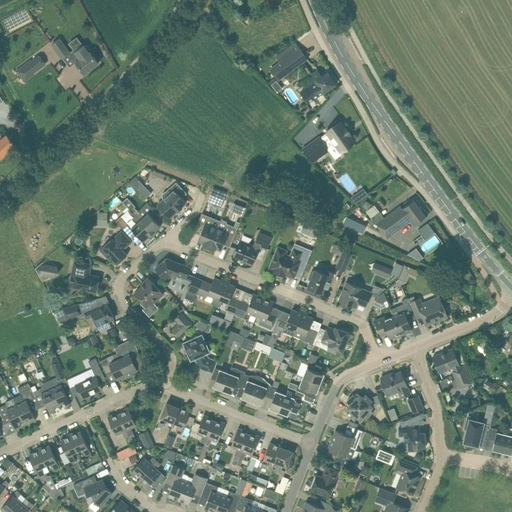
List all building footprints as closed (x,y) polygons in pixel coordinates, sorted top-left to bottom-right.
[(219,0),(228,8),(235,1),(234,0),(219,0)] [(71,55),(85,74),(99,63),(90,52),(92,51),(87,45),(85,46),(84,44),(83,45),(77,37),(69,43),(74,49),(71,52),(72,54),(71,55)] [(60,38),(51,44),(62,59),(71,52),(60,38)] [(285,50),(274,58),(279,64),(286,74),(308,58),(296,42),(285,50)] [(31,61),(16,72),(23,81),(33,73),(32,72),(37,68),(31,61)] [(311,75),(316,83),(301,93),(308,102),(320,94),(336,84),(328,71),(321,76),(318,70),(311,75)] [(320,136),(302,149),(313,163),(329,151),(330,150),(330,149),(336,144),(341,151),(343,150),(355,141),(349,134),(348,135),(340,123),(341,122),(320,136)] [(16,146),(9,138),(6,134),(2,137),(0,134),(0,154),(2,157),(16,146)] [(136,176),(129,183),(136,190),(145,200),(151,193),(136,176)] [(187,193),(180,186),(176,182),(166,192),(164,193),(163,194),(163,195),(163,197),(164,199),(158,204),(170,218),(178,210),(178,211),(182,207),(182,206),(186,202),(182,198),(187,193)] [(356,202),(368,193),(363,187),(351,196),(356,202)] [(211,194),(208,201),(212,203),(212,204),(221,207),(224,199),(211,194)] [(135,206),(127,197),(122,201),(134,214),(134,215),(154,236),(157,232),(156,231),(161,226),(148,213),(143,218),(134,207),(135,206)] [(414,224),(420,220),(428,214),(416,198),(403,208),(401,206),(376,224),(387,238),(411,220),(414,224)] [(230,210),(243,215),(247,207),(234,202),(230,210)] [(372,206),(366,211),(371,217),(377,213),(372,206)] [(98,212),(97,225),(107,225),(107,213),(98,212)] [(203,244),(209,247),(217,226),(210,224),(213,217),(202,213),(194,232),(200,235),(198,240),(203,242),(203,244)] [(154,236),(134,215),(126,222),(128,224),(123,229),(132,238),(136,233),(144,242),(149,237),(150,239),(154,236)] [(209,247),(216,250),(216,248),(222,250),(224,244),(230,247),(238,228),(234,226),(228,224),(228,223),(227,223),(227,221),(222,219),(221,221),(220,220),(217,226),(209,247)] [(346,225),(357,230),(360,224),(349,219),(346,225)] [(418,230),(425,240),(435,232),(428,223),(418,230)] [(303,224),(300,231),(316,238),(319,230),(303,224)] [(107,256),(111,261),(113,259),(117,264),(127,255),(123,250),(132,242),(122,231),(113,239),(112,238),(100,250),(102,251),(101,253),(105,258),(107,256)] [(246,260),(245,262),(253,265),(260,246),(266,249),(271,237),(259,232),(254,246),(240,240),(234,255),(246,260)] [(308,237),(306,246),(313,247),(315,238),(308,237)] [(281,253),(277,251),(270,267),(273,269),(272,271),(285,276),(286,274),(294,277),(301,261),(299,260),(302,251),(294,248),(291,256),(286,254),(281,253)] [(336,268),(345,271),(352,252),(344,249),(336,268)] [(35,265),(42,282),(59,275),(51,258),(35,265)] [(156,268),(164,277),(167,275),(175,278),(177,275),(186,278),(190,267),(167,258),(156,268)] [(90,265),(81,263),(75,262),(70,286),(96,292),(99,276),(88,274),(90,265)] [(377,274),(388,278),(392,269),(381,264),(377,274)] [(307,287),(322,293),(325,287),(328,289),(335,272),(328,269),(326,273),(315,268),(314,271),(312,270),(309,279),(310,280),(307,287)] [(198,294),(203,280),(194,276),(185,298),(194,302),(198,294)] [(211,303),(216,305),(226,279),(222,278),(221,280),(214,277),(212,284),(203,280),(198,294),(207,297),(208,295),(213,297),(211,303)] [(134,293),(140,299),(140,301),(140,303),(142,305),(144,305),(145,305),(147,306),(151,302),(153,304),(164,294),(150,279),(134,293)] [(225,309),(235,313),(240,300),(231,296),(236,286),(229,283),(230,281),(226,279),(216,305),(220,307),(222,301),(228,303),(225,309)] [(339,300),(356,307),(358,304),(366,307),(372,292),(346,281),(339,300)] [(251,314),(256,316),(264,297),(254,293),(249,303),(240,300),(235,313),(235,314),(249,320),(251,314)] [(378,310),(389,305),(384,293),(373,298),(378,310)] [(256,316),(261,319),(259,324),(272,329),(277,316),(269,313),(274,302),(264,297),(256,316)] [(409,302),(415,318),(422,316),(426,325),(448,316),(440,297),(423,303),(420,297),(409,302)] [(399,313),(393,316),(401,335),(408,333),(407,331),(412,329),(409,321),(415,318),(409,302),(407,298),(402,300),(403,304),(397,307),(399,313)] [(85,315),(87,318),(93,315),(98,326),(114,318),(108,304),(100,307),(95,299),(79,304),(82,314),(78,315),(78,317),(85,315)] [(73,319),(72,317),(78,315),(82,314),(79,304),(55,311),(60,323),(73,319)] [(290,314),(281,311),(278,318),(286,321),(282,331),(294,336),(296,330),(304,311),(299,309),(299,312),(292,309),(290,314)] [(304,311),(296,330),(302,333),(300,338),(313,344),(315,339),(318,331),(310,327),(314,318),(307,315),(308,313),(304,311)] [(178,324),(171,331),(177,338),(192,324),(185,315),(177,323),(178,324)] [(401,335),(393,316),(385,319),(384,316),(375,320),(381,336),(388,333),(390,338),(395,336),(395,338),(401,335)] [(220,317),(217,325),(228,329),(231,321),(220,317)] [(204,320),(201,318),(195,324),(201,327),(204,320)] [(322,340),(321,342),(328,345),(343,351),(351,333),(336,327),(335,329),(328,326),(326,330),(322,340)] [(244,335),(230,330),(225,343),(232,346),(234,340),(241,342),(244,335)] [(210,351),(202,334),(196,336),(191,335),(190,339),(184,342),(185,346),(184,349),(186,353),(189,354),(191,359),(195,358),(199,367),(213,373),(218,361),(208,358),(206,353),(210,351)] [(71,337),(67,339),(70,346),(77,343),(75,338),(71,337)] [(115,347),(117,352),(129,377),(133,375),(132,373),(138,370),(134,361),(141,357),(142,360),(143,360),(136,346),(133,340),(120,346),(119,345),(115,347)] [(439,373),(453,367),(454,370),(453,371),(459,388),(471,383),(465,366),(460,368),(459,365),(460,364),(453,348),(433,356),(439,373)] [(117,352),(100,360),(106,373),(113,370),(117,379),(123,377),(124,379),(129,377),(117,352)] [(102,370),(96,358),(89,361),(94,374),(102,370)] [(308,364),(304,376),(320,383),(324,374),(315,370),(316,367),(308,364)] [(240,386),(245,373),(246,372),(232,366),(229,373),(223,389),(232,393),(235,384),(240,386)] [(214,386),(223,389),(229,373),(220,369),(214,386)] [(62,370),(55,373),(59,380),(66,377),(62,370)] [(388,395),(398,391),(401,398),(410,394),(401,371),(390,376),(389,374),(381,377),(388,395)] [(242,397),(251,400),(260,376),(258,375),(248,375),(245,373),(240,386),(245,388),(242,397)] [(102,389),(98,380),(96,375),(76,385),(82,398),(102,389)] [(263,395),(268,396),(272,387),(272,386),(263,377),(260,376),(251,400),(260,404),(263,395)] [(304,376),(300,385),(298,385),(296,390),(297,390),(305,393),(306,393),(308,389),(317,392),(320,383),(304,376)] [(59,380),(60,385),(51,389),(59,405),(65,402),(66,406),(70,404),(64,390),(71,387),(66,377),(59,380)] [(17,404),(24,421),(30,418),(32,421),(36,419),(32,411),(38,408),(33,397),(35,397),(33,392),(29,383),(18,388),(24,401),(17,404)] [(270,408),(279,411),(285,394),(277,391),(277,389),(272,387),(268,396),(273,398),(270,408)] [(33,392),(35,397),(35,396),(40,407),(47,404),(50,413),(55,411),(53,407),(59,405),(51,389),(44,392),(42,388),(33,392)] [(279,411),(288,414),(290,410),(298,412),(303,399),(294,396),(294,397),(285,394),(279,411)] [(369,404),(372,401),(365,394),(363,397),(360,394),(357,397),(354,394),(347,401),(350,404),(347,407),(350,410),(347,413),(354,419),(357,416),(360,419),(363,417),(366,419),(373,412),(370,409),(372,407),(369,404)] [(423,408),(418,395),(408,399),(414,412),(423,408)] [(0,406),(0,410),(6,423),(12,420),(16,429),(20,427),(19,423),(24,421),(17,404),(14,398),(6,401),(7,404),(0,406)] [(166,419),(172,421),(179,405),(177,404),(176,406),(167,402),(158,425),(163,427),(166,419)] [(172,421),(179,424),(176,432),(181,434),(190,411),(183,408),(184,407),(179,405),(172,421)] [(125,411),(119,413),(129,436),(132,442),(136,440),(130,428),(137,425),(128,407),(124,409),(125,411)] [(116,434),(119,440),(129,436),(119,413),(113,416),(112,414),(108,416),(116,434)] [(209,416),(204,414),(197,433),(203,435),(201,441),(205,443),(214,420),(208,418),(209,416)] [(464,442),(478,445),(481,436),(488,438),(490,427),(491,424),(484,423),(484,422),(477,421),(478,418),(470,417),(468,418),(465,428),(467,429),(464,442)] [(220,423),(214,420),(205,443),(209,445),(212,439),(218,441),(225,423),(220,421),(220,423)] [(336,429),(332,440),(355,449),(362,430),(356,428),(352,426),(348,425),(345,433),(336,429)] [(398,427),(399,437),(404,436),(405,442),(408,442),(408,451),(420,450),(420,447),(426,447),(425,432),(420,432),(420,426),(398,427)] [(490,427),(488,438),(494,440),(492,449),(502,451),(507,434),(497,431),(498,429),(490,427)] [(235,455),(240,456),(248,434),(242,431),(243,429),(238,428),(231,446),(237,448),(235,455)] [(148,430),(140,434),(146,449),(154,445),(148,430)] [(73,432),(70,434),(78,451),(82,448),(86,455),(91,453),(81,431),(74,434),(73,432)] [(78,451),(70,434),(67,435),(68,437),(61,440),(71,462),(76,460),(73,453),(78,451)] [(240,456),(244,458),(246,452),(252,454),(259,436),(255,434),(254,436),(248,434),(240,456)] [(511,434),(507,434),(502,451),(511,453),(511,434)] [(341,455),(337,463),(353,470),(357,461),(351,458),(355,449),(332,440),(328,450),(341,455)] [(269,459),(276,462),(283,445),(278,443),(277,445),(270,442),(261,465),(266,467),(269,459)] [(205,443),(198,460),(203,462),(204,458),(210,445),(209,445),(205,443)] [(124,458),(136,452),(133,444),(128,446),(130,450),(122,454),(124,458)] [(42,446),(39,448),(47,465),(52,463),(55,470),(60,467),(50,445),(43,448),(42,446)] [(276,462),(283,464),(279,473),(284,474),(293,451),(284,447),(284,446),(283,445),(276,462)] [(47,465),(39,448),(36,449),(37,451),(29,454),(40,476),(45,474),(42,467),(47,465)] [(251,456),(247,468),(254,471),(258,459),(251,456)] [(136,474),(141,478),(157,460),(154,457),(149,462),(145,457),(131,472),(135,475),(136,474)] [(418,466),(408,463),(398,459),(393,471),(401,474),(396,487),(413,494),(419,481),(417,480),(418,475),(415,474),(418,466)] [(141,478),(146,482),(144,483),(148,487),(151,484),(154,487),(159,482),(162,484),(165,476),(156,468),(161,463),(157,460),(141,478)] [(86,468),(89,475),(98,470),(96,464),(86,468)] [(168,496),(179,500),(186,481),(180,479),(184,469),(172,464),(166,482),(173,484),(168,496)] [(339,470),(336,469),(327,466),(322,477),(317,474),(311,489),(329,497),(335,481),(339,470)] [(179,500),(190,504),(194,493),(201,495),(206,482),(208,478),(196,473),(194,478),(188,476),(186,481),(179,500)] [(74,484),(79,495),(86,492),(88,495),(92,493),(95,500),(94,501),(100,506),(113,493),(106,487),(103,479),(94,483),(91,476),(74,484)] [(241,478),(239,484),(245,487),(247,481),(241,478)] [(0,493),(9,483),(6,480),(1,484),(0,483),(0,493)] [(243,492),(242,494),(245,496),(246,494),(247,494),(249,491),(252,483),(247,481),(245,487),(243,492)] [(47,482),(42,487),(50,494),(51,494),(52,493),(47,482)] [(204,508),(213,511),(214,511),(222,494),(217,492),(220,486),(214,484),(206,482),(201,495),(208,498),(204,508)] [(279,483),(276,490),(283,493),(286,486),(280,483),(279,483)] [(51,494),(57,500),(64,494),(61,487),(59,488),(56,489),(51,494)] [(375,500),(387,505),(384,511),(406,511),(408,508),(393,502),(396,493),(380,487),(375,500)] [(226,511),(229,505),(237,508),(242,494),(229,489),(227,495),(222,494),(214,511),(226,511)] [(12,511),(21,502),(17,498),(21,494),(18,490),(1,509),(5,511),(12,511)] [(243,511),(255,511),(257,507),(252,505),(254,499),(245,496),(242,494),(237,508),(244,511),(243,511)] [(131,511),(127,508),(128,507),(121,500),(109,511),(131,511)] [(12,511),(27,511),(34,505),(30,501),(26,506),(21,502),(12,511)] [(323,511),(325,509),(315,505),(306,501),(303,509),(305,509),(303,511),(323,511)] [(339,511),(342,507),(331,503),(327,511),(339,511)]
